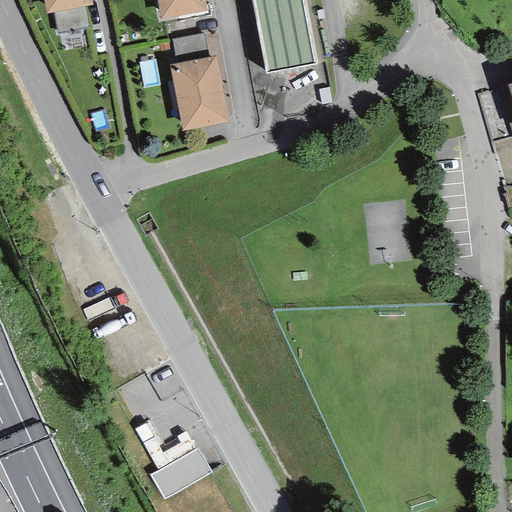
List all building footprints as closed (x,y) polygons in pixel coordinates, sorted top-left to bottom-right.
[(88,0),(41,0),(45,19),(90,11),(88,0)] [(198,0),(153,0),(157,22),(201,14),(198,0)] [(307,0),(259,0),(272,66),(319,57),(307,0)] [(214,61),(168,69),(180,134),(225,127),(214,61)] [(511,64),(494,71),(510,122),(511,121),(511,64)] [(511,166),(511,121),(510,122),(494,127),(504,166),(511,166)] [(97,228),(68,240),(119,365),(149,353),(97,228)] [(164,488),(214,469),(203,443),(153,462),(164,488)]
